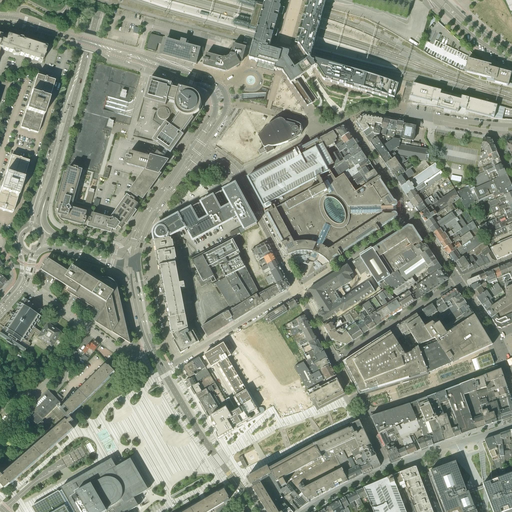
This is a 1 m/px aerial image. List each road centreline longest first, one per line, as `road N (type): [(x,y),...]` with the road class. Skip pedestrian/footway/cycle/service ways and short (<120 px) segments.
road 1 (secondary): [(44,201),(101,0)]
road 2 (secondary): [(95,0),(42,177)]
road 3 (tertiary): [(172,70),(0,18)]
road 4 (residential): [(13,500),(18,486),(126,395)]
road 5 (residential): [(152,350),(126,355),(26,280)]
road 6 (residential): [(296,289),(177,361)]
road 7 (tertiary): [(137,263),(147,225),(199,150)]
road 8 (residential): [(236,175),(296,289)]
road 9 (tertiary): [(192,146),(146,216),(131,257)]
road 10 (tertiary): [(231,477),(162,370)]
road 11 (tertiary): [(199,150),(225,110),(225,96),(211,81),(172,70)]
